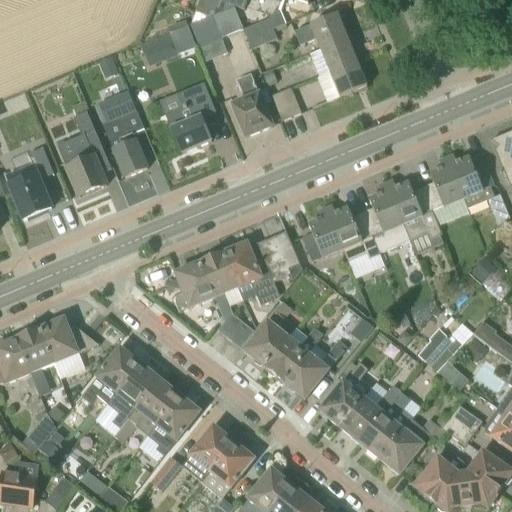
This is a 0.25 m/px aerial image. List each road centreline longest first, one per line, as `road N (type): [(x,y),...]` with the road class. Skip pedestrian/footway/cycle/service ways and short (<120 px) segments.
road 1 (tertiary): [(79,265),(453,108)]
road 2 (residential): [(376,511),(79,265)]
